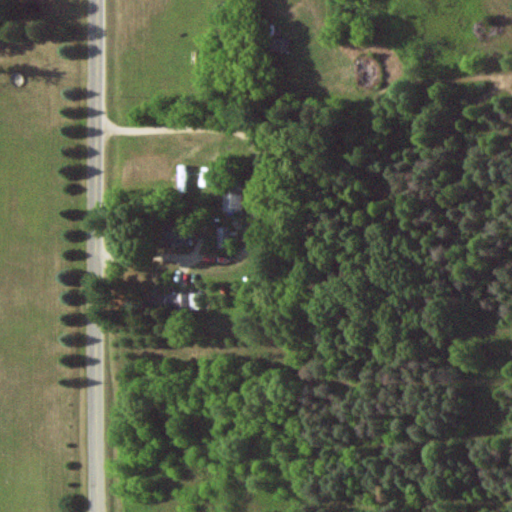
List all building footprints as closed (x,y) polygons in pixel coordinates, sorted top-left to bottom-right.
[(179,192),(188,192),(188,165),(179,165),(179,192)] [(245,178),(226,178),(225,212),(244,212),(245,178)] [(161,246),(188,247),(189,224),(162,223),(161,246)] [(230,228),(219,227),(219,248),(230,249),(230,228)] [(197,292),(147,294),(147,312),(198,310),(197,292)]
